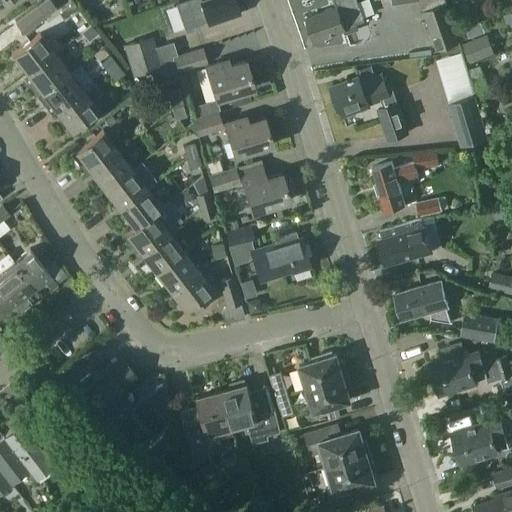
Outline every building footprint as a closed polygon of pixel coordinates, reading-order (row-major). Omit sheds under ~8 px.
[(49,0),(45,0),(38,6),(16,23),(23,33),(56,8),(49,0)] [(184,30),(207,22),(208,25),(239,14),(234,0),(206,0),(200,2),(201,6),(178,13),(184,30)] [(307,17),(315,40),(315,41),(346,30),(345,28),(365,21),(357,0),(333,0),(336,7),(307,17)] [(457,41),(444,5),(423,12),(436,49),(457,41)] [(90,25),(81,32),(88,41),(97,34),(90,25)] [(12,54),(27,74),(55,52),(63,46),(55,35),(46,41),(39,33),(12,54)] [(463,45),(470,64),(495,54),(487,35),(463,45)] [(123,45),(133,77),(161,68),(152,36),(123,45)] [(94,54),(108,72),(117,66),(102,47),(94,54)] [(174,57),(178,71),(206,63),(202,49),(174,57)] [(38,95),(69,71),(55,52),(27,74),(32,80),(29,82),(38,95)] [(219,62),(206,66),(216,100),(253,88),(244,61),(221,68),(219,62)] [(124,74),(117,66),(108,72),(115,81),(124,74)] [(175,66),(151,73),(155,86),(179,79),(175,66)] [(84,90),(69,71),(38,95),(48,108),(51,105),(56,111),(84,90)] [(381,99),(382,99),(384,106),(378,108),(389,139),(408,132),(392,87),(387,89),(383,77),(363,84),(360,76),(332,86),(342,115),(370,106),(369,103),(381,99)] [(182,105),(179,94),(179,93),(177,86),(166,90),(168,97),(171,108),(182,105)] [(84,90),(56,111),(71,131),(99,109),(92,100),(84,90)] [(475,97),(449,105),(447,105),(460,148),(489,139),(475,97)] [(183,105),(172,108),(175,120),(186,116),(183,105)] [(217,112),(192,119),(196,136),(222,128),(217,112)] [(237,119),(224,123),(234,156),(271,145),(263,117),(239,125),(237,119)] [(85,164),(90,170),(118,149),(103,129),(72,153),(82,166),(85,164)] [(186,157),(197,154),(193,142),(182,145),(186,157)] [(132,168),(118,149),(90,170),(104,189),(132,168)] [(417,175),(415,167),(438,163),(436,150),(413,154),(414,162),(395,168),(392,161),(372,167),(381,194),(379,194),(384,211),(406,204),(398,180),(417,175)] [(197,154),(186,157),(189,168),(200,165),(197,154)] [(119,208),(147,187),(156,179),(141,161),(132,168),(104,189),(119,208)] [(235,168),(208,176),(212,191),(239,182),(235,168)] [(255,175),(242,178),(252,211),(289,200),(280,173),(257,180),(255,175)] [(119,208),(133,227),(154,212),(162,206),(147,187),(119,208)] [(197,195),(200,206),(211,203),(208,192),(197,195)] [(438,197),(416,202),(420,218),(442,212),(438,197)] [(0,220),(9,213),(2,203),(0,204),(0,220)] [(214,214),(211,203),(200,206),(203,217),(214,214)] [(135,246),(140,252),(168,231),(154,212),(133,227),(122,235),(132,248),(135,246)] [(249,225),(225,231),(229,245),(253,239),(249,225)] [(386,263),(426,251),(433,250),(426,228),(420,229),(415,230),(408,232),(408,231),(379,239),(386,263)] [(140,252),(155,271),(183,250),(168,231),(140,252)] [(265,246),(251,250),(259,278),(292,268),(292,270),(310,264),(301,237),(266,248),(265,246)] [(221,244),(210,246),(213,257),(224,255),(221,244)] [(30,248),(14,260),(36,289),(46,282),(51,289),(58,284),(30,248)] [(155,271),(170,290),(197,269),(183,250),(155,271)] [(27,296),(36,289),(14,260),(8,252),(0,258),(0,274),(26,308),(32,303),(27,296)] [(212,288),(197,269),(170,290),(185,310),(212,288)] [(488,290),(511,294),(511,276),(492,272),(488,290)] [(0,274),(0,306),(5,313),(15,306),(20,313),(26,308),(0,274)] [(233,276),(219,280),(228,307),(241,303),(234,282),(233,276)] [(441,281),(423,286),(395,294),(402,317),(415,313),(431,309),(433,317),(450,322),(446,308),(449,307),(441,281)] [(462,333),(495,340),(499,319),(465,313),(462,333)] [(430,363),(435,378),(495,360),(493,355),(484,353),(483,349),(466,354),(465,351),(430,363)] [(300,365),(307,388),(343,377),(336,354),(333,355),(332,351),(321,354),(322,358),(300,365)] [(506,356),(495,360),(435,378),(440,394),(475,383),(475,380),(487,377),(489,382),(511,375),(506,356)] [(118,358),(102,371),(94,362),(67,383),(80,400),(90,392),(96,401),(106,414),(117,406),(123,413),(137,402),(130,394),(131,393),(129,390),(138,383),(118,358)] [(281,371),(269,375),(279,406),(290,402),(281,371)] [(343,377),(307,388),(314,411),(350,400),(343,377)] [(223,390),(233,427),(247,423),(250,434),(260,431),(262,437),(280,432),(272,403),(254,408),(247,384),(223,390)] [(233,427),(223,390),(197,397),(204,422),(186,427),(194,455),(212,451),(210,444),(221,441),(218,431),(233,427)] [(9,407),(21,422),(3,436),(27,468),(34,477),(53,463),(46,454),(56,447),(19,399),(9,407)] [(290,402),(279,406),(282,417),(294,413),(290,402)] [(457,447),(504,432),(500,420),(493,422),(492,419),(487,420),(487,421),(452,432),(457,447)] [(327,467),(371,453),(367,440),(363,441),(359,428),(337,435),(333,424),(305,433),(308,444),(320,441),(327,467)] [(504,432),(457,447),(462,463),(497,452),(496,450),(509,446),(504,432)] [(27,468),(3,436),(0,437),(0,467),(10,481),(27,468)] [(375,467),(371,453),(327,467),(335,492),(329,494),(332,506),(356,499),(353,487),(375,480),(372,468),(375,467)] [(0,488),(10,481),(0,467),(0,488)] [(511,467),(493,473),(498,489),(511,484),(511,467)] [(476,511),(511,511),(511,492),(504,495),(503,492),(492,495),(493,498),(474,504),(476,511)]
